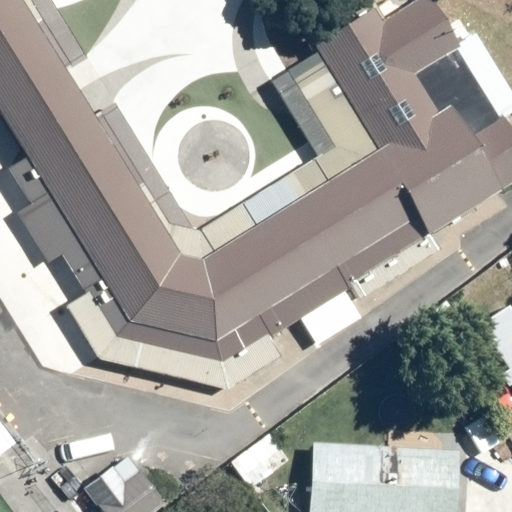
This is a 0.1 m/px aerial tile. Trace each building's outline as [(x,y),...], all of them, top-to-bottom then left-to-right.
[(0,0),(0,126),(101,288),(67,308),(105,366),(235,391),(306,347),(288,320),(511,177),(511,111),(509,107),(469,130),(427,67),(478,32),(455,0),(413,0),(396,10),(389,0),(363,0),(320,30),(387,132),(199,244),(52,0),(0,0)] [(511,314),(507,305),(476,324),(511,382),(511,314)] [(275,432),(230,461),(249,489),(293,460),(275,432)] [(455,511),(459,449),(308,441),(305,511),(455,511)] [(144,511),(155,505),(124,457),(74,490),(88,511),(144,511)]
